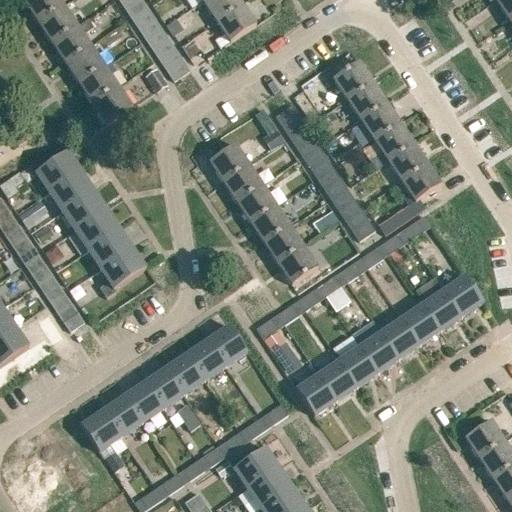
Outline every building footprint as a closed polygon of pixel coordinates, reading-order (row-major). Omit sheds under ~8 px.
[(32,0),(24,6),(38,27),(63,10),(56,0),(32,0)] [(125,13),(140,3),(138,0),(121,0),(118,3),(125,13)] [(215,25),(241,8),(235,0),(208,0),(201,5),(215,25)] [(509,24),(511,22),(511,0),(501,0),(495,4),(509,24)] [(132,23),(147,13),(140,3),(125,13),(132,23)] [(241,8),(215,25),(229,46),(255,29),(241,8)] [(77,30),(77,29),(63,10),(38,27),(52,47),(77,30)] [(139,34),(154,23),(147,13),(132,23),(139,34)] [(91,50),(90,50),(83,38),(95,30),(89,21),(77,29),(77,30),(52,47),(65,67),(91,50)] [(146,44),(161,34),(154,23),(139,34),(146,44)] [(153,54),(168,44),(161,34),(146,44),(153,54)] [(193,43),(183,50),(192,64),(203,57),(193,43)] [(160,65),(175,54),(168,44),(153,54),(160,65)] [(65,67),(79,87),(104,70),(91,50),(65,67)] [(167,75),(182,65),(175,54),(160,65),(167,75)] [(182,65),(167,75),(173,85),(189,75),(182,65)] [(111,66),(104,70),(110,79),(117,75),(111,66)] [(346,105),(372,87),(358,66),(332,84),(346,105)] [(79,87),(92,108),(118,91),(110,79),(104,70),(79,87)] [(156,97),(167,90),(155,73),(145,80),(156,97)] [(138,75),(119,87),(130,103),(148,91),(138,75)] [(360,125),(385,107),(372,87),(346,105),(360,125)] [(118,91),(92,108),(107,129),(132,112),(118,91)] [(373,145),(399,127),(385,107),(360,125),(373,145)] [(283,131),(298,121),(291,110),(275,120),(283,131)] [(290,142),(305,131),(298,121),(283,131),(290,142)] [(399,127),(373,145),(387,165),(413,148),(399,127)] [(296,152),(312,141),(305,131),(290,142),(296,152)] [(277,132),(263,141),(271,154),(285,145),(277,132)] [(303,162),(319,152),(312,141),(296,152),(303,162)] [(401,185),(427,168),(413,148),(387,165),(401,185)] [(249,170),(234,149),(209,166),(223,187),(249,170)] [(310,173),(326,162),(319,152),(303,162),(310,173)] [(48,197),(80,175),(67,155),(35,177),(48,197)] [(317,183),(333,172),(326,162),(310,173),(317,183)] [(427,168),(401,185),(415,206),(441,189),(427,168)] [(249,170),(223,187),(237,207),(262,190),(249,170)] [(324,193),(340,183),(333,172),(317,183),(324,193)] [(61,216),(93,194),(80,175),(48,197),(61,216)] [(9,182),(0,188),(0,191),(7,203),(18,196),(14,190),(9,182)] [(331,204),(347,193),(340,183),(324,193),(331,204)] [(262,190),(237,207),(250,227),(276,210),(262,190)] [(338,214),(354,203),(347,193),(331,204),(338,214)] [(74,235),(106,214),(93,194),(61,216),(74,235)] [(345,224),(361,214),(354,203),(338,214),(345,224)] [(289,230),(276,210),(250,227),(264,248),(289,230)] [(0,230),(1,231),(14,222),(7,212),(0,216),(0,230)] [(25,214),(18,219),(25,229),(32,225),(25,214)] [(87,254),(119,233),(106,214),(74,235),(87,254)] [(352,235),(368,224),(361,214),(345,224),(352,235)] [(329,216),(310,229),(316,239),(335,226),(329,216)] [(7,242),(21,233),(14,222),(1,231),(7,242)] [(368,224),(352,235),(359,245),(375,234),(368,224)] [(409,245),(424,235),(417,224),(402,234),(409,245)] [(45,230),(34,238),(40,247),(51,240),(45,230)] [(264,248),(277,268),(303,251),(289,230),(264,248)] [(14,252),(28,243),(21,233),(7,242),(14,252)] [(99,273),(132,252),(119,233),(87,254),(99,273)] [(389,259),(403,249),(396,238),(381,248),(389,259)] [(21,263),(35,253),(28,243),(14,252),(21,263)] [(291,289),(317,272),(303,251),(277,268),(291,289)] [(132,252),(99,273),(107,285),(99,291),(105,301),(115,295),(113,293),(145,272),(132,252)] [(367,273),(382,263),(375,252),(360,262),(367,273)] [(28,273),(42,264),(35,253),(21,263),(28,273)] [(35,283),(49,274),(42,264),(28,273),(35,283)] [(347,287),(361,277),(354,266),(339,276),(347,287)] [(42,294),(56,285),(49,274),(35,283),(42,294)] [(326,301),(340,291),(333,280),(319,290),(326,301)] [(444,296),(460,320),(482,306),(465,281),(444,296)] [(49,304),(63,295),(56,285),(42,294),(49,304)] [(342,290),(326,301),(336,316),(352,305),(342,290)] [(56,315),(70,305),(63,295),(49,304),(56,315)] [(305,315),(319,305),(312,295),(298,304),(305,315)] [(439,334),(460,320),(444,296),(423,310),(439,334)] [(63,325),(77,316),(70,305),(56,315),(63,325)] [(284,329),(298,319),(291,308),(277,318),(284,329)] [(418,348),(439,334),(423,310),(402,324),(418,348)] [(0,340),(15,330),(2,311),(0,312),(0,340)] [(77,316),(63,325),(70,336),(84,326),(77,316)] [(49,342),(59,335),(48,319),(38,325),(49,342)] [(263,343),(278,333),(270,323),(256,332),(263,343)] [(398,362),(418,348),(402,324),(381,337),(398,362)] [(15,330),(0,340),(0,369),(28,350),(15,330)] [(207,345),(224,370),(246,355),(229,331),(207,345)] [(377,376),(398,362),(381,337),(360,351),(377,376)] [(284,344),(271,354),(283,371),(297,362),(284,344)] [(203,384),(224,370),(207,345),(187,359),(203,384)] [(356,390),(377,376),(360,351),(339,365),(356,390)] [(182,398),(203,384),(187,359),(166,373),(182,398)] [(330,372),(319,379),(335,404),(356,390),(339,365),(338,366),(333,359),(325,364),(330,372)] [(162,412),(182,398),(166,373),(145,387),(162,412)] [(313,418),(335,404),(319,379),(297,394),(313,418)] [(141,426),(162,412),(145,387),(124,402),(141,426)] [(120,440),(141,426),(124,402),(103,416),(120,440)] [(273,428),(287,418),(280,408),(266,417),(273,428)] [(98,455),(120,440),(103,416),(82,430),(98,455)] [(194,418),(185,425),(192,434),(201,428),(194,418)] [(253,442),(267,432),(260,421),(245,431),(253,442)] [(478,462),(504,445),(490,424),(464,441),(478,462)] [(231,456),(246,446),(239,436),(224,445),(231,456)] [(491,483),(511,469),(511,457),(504,445),(478,462),(491,483)] [(211,470),(225,460),(218,450),(204,460),(211,470)] [(279,471),(266,451),(233,473),(247,493),(279,471)] [(115,456),(104,463),(113,476),(124,469),(115,456)] [(190,484),(204,474),(197,464),(183,474),(190,484)] [(228,465),(215,474),(220,481),(232,472),(228,465)] [(505,503),(511,498),(511,469),(491,483),(505,503)] [(259,511),(292,490),(279,471),(247,493),(259,511)] [(169,498),(183,488),(176,478),(162,488),(169,498)] [(301,511),(305,510),(292,490),(259,511),(301,511)] [(147,511),(162,502),(156,492),(141,502),(147,511)] [(188,511),(196,511),(205,507),(198,497),(185,506),(188,511)] [(236,499),(215,509),(216,511),(237,511),(241,510),(236,499)]
